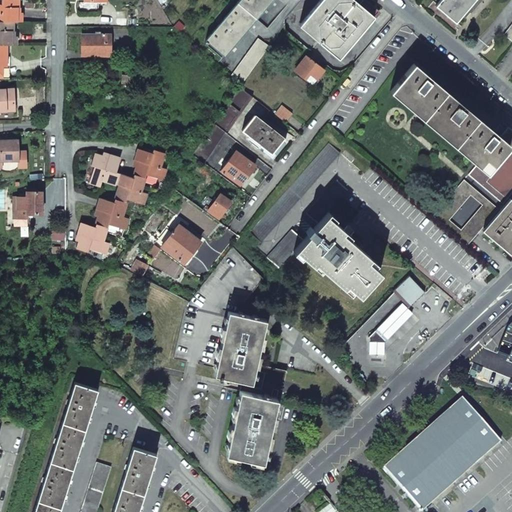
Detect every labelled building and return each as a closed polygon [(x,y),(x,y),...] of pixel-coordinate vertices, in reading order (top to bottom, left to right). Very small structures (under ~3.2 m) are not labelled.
[(0,0),(0,20),(14,21),(22,21),(22,16),(22,12),(19,12),(19,0),(0,0)] [(253,0),(219,41),(237,56),(284,0),(253,0)] [(376,0),(372,4),(367,0),(335,0),(315,23),(354,56),(392,11),(379,0),(376,0)] [(473,0),(440,0),(435,6),(445,14),(455,22),(473,0)] [(98,11),(98,1),(84,1),(81,2),(78,2),(79,12),(98,11)] [(0,44),(6,44),(16,44),(16,40),(16,36),(14,36),(14,21),(0,20),(0,44)] [(184,27),(178,21),(173,26),(180,32),(184,27)] [(110,54),(110,35),(82,35),(82,45),(82,55),(110,54)] [(273,45),(262,37),(236,75),(246,83),(273,45)] [(330,70),(312,56),(300,71),(318,84),(330,70)] [(485,156),(499,138),(497,136),(498,135),(446,91),(425,73),(413,63),(390,92),(476,165),(477,164),(478,164),(485,156)] [(130,86),(130,76),(122,76),(122,86),(130,86)] [(224,132),(251,96),(239,87),(213,124),(224,132)] [(0,110),(0,111),(14,110),(14,89),(0,89),(0,110)] [(287,109),(282,105),(275,114),(286,122),(292,114),(287,109)] [(277,145),(283,137),(254,114),(241,130),(271,153),(277,145)] [(203,164),(224,132),(213,124),(203,139),(192,156),(203,164)] [(502,204),(511,191),(511,130),(508,127),(499,138),(485,156),(478,164),(477,164),(476,165),(468,175),(502,204)] [(0,159),(18,159),(17,139),(8,139),(0,139),(0,159)] [(260,242),(340,153),(328,143),(250,232),(260,242)] [(144,152),(138,150),(134,160),(138,162),(136,167),(134,174),(144,178),(145,175),(162,180),(165,169),(158,167),(163,153),(152,150),(150,154),(144,152)] [(248,175),(255,165),(235,151),(221,171),(241,185),(248,175)] [(94,166),(89,182),(100,185),(102,180),(115,184),(119,173),(115,172),(120,159),(109,155),(108,158),(102,156),(94,154),(93,159),(91,165),(94,166)] [(116,192),(114,199),(125,202),(126,199),(142,204),(146,194),(140,192),(144,178),(134,174),(132,178),(127,176),(119,173),(115,184),(119,185),(116,192)] [(326,214),(348,189),(337,180),(307,214),(318,224),(326,214)] [(444,225),(474,189),(464,180),(433,216),(444,225)] [(27,214),(41,214),(42,197),(42,194),(42,191),(26,191),(26,197),(18,197),(18,207),(14,207),(14,225),(28,225),(28,217),(27,217),(27,214)] [(224,210),(230,202),(220,194),(208,210),(218,218),(224,210)] [(98,216),(95,223),(106,227),(107,223),(123,229),(126,218),(121,216),(125,202),(114,199),(113,202),(99,197),(98,203),(96,208),(99,209),(98,216)] [(476,234),(498,209),(487,200),(465,225),(476,234)] [(508,252),(511,247),(511,200),(485,232),(508,252)] [(359,295),(380,272),(374,266),(368,260),(370,257),(342,232),(344,230),(326,214),(318,224),(313,229),(310,227),(306,232),(309,234),(303,240),(295,249),(313,265),(315,262),(343,287),(346,284),(359,295)] [(88,248),(104,253),(107,242),(101,240),(106,227),(95,223),(94,226),(80,222),(78,227),(77,233),(80,234),(76,248),(86,251),(88,248)] [(189,233),(178,224),(161,247),(183,263),(200,241),(189,233)] [(295,249),(303,240),(293,230),(268,257),(278,267),(295,249)] [(424,292),(409,275),(393,290),(401,300),(408,307),(424,292)] [(408,307),(401,300),(375,324),(386,335),(411,310),(408,307)] [(251,383),(266,319),(228,311),(214,375),(251,383)] [(382,338),(386,335),(375,324),(367,333),(368,337),(382,338)] [(382,338),(368,337),(374,366),(389,362),(382,338)] [(58,511),(97,389),(74,382),(33,511),(58,511)] [(263,462),(277,399),(240,390),(226,454),(263,462)] [(400,487),(422,511),(500,441),(462,398),(390,462),(389,460),(386,463),(387,465),(383,468),(400,487)] [(137,511),(143,494),(156,454),(133,446),(111,511),(137,511)] [(96,511),(111,467),(96,462),(80,511),(96,511)]
